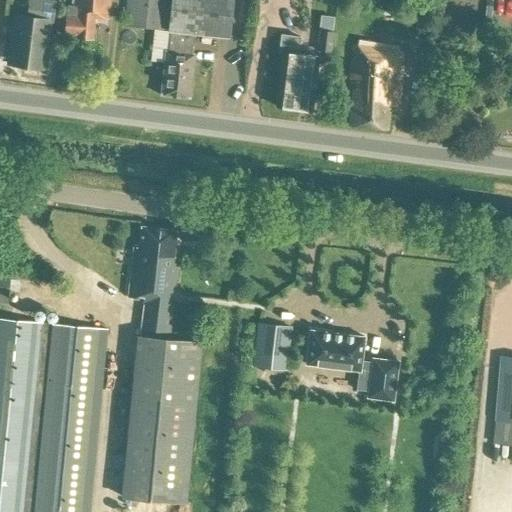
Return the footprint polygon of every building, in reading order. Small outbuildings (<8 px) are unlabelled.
[(15,29),(13,28),(10,45),(13,45),(10,64),(43,69),(50,20),(52,20),(54,3),(35,0),(29,0),(27,16),(17,15),(15,29)] [(94,17),(109,18),(110,0),(73,0),(73,6),(67,5),(66,15),(64,34),(75,35),(75,37),(92,39),(94,17)] [(167,0),(126,0),(124,26),(164,30),(167,0)] [(170,0),(168,30),(170,31),(167,51),(165,50),(160,94),(189,98),(194,54),(191,53),(193,33),(229,37),(233,0),(170,0)] [(332,53),(334,31),(319,29),(316,51),(332,53)] [(275,106),(311,111),(318,57),(297,54),(299,37),(281,35),(278,52),(282,53),(275,106)] [(402,52),(354,46),(349,87),(353,87),(349,125),(386,129),(388,105),(397,105),(402,52)] [(142,299),(138,335),(136,335),(121,496),(184,502),(199,341),(168,338),(178,258),(173,257),(176,231),(141,227),(139,248),(133,247),(127,297),(142,299)] [(0,301),(7,302),(10,270),(0,269),(0,301)] [(0,511),(88,511),(106,328),(0,318),(0,511)] [(253,365),(285,369),(290,327),(258,323),(253,365)] [(365,335),(309,328),(304,364),(358,371),(355,389),(366,391),(366,398),(393,401),(399,360),(371,357),(370,361),(362,360),(365,335)] [(511,358),(501,357),(495,418),(492,453),(511,454),(511,358)]
